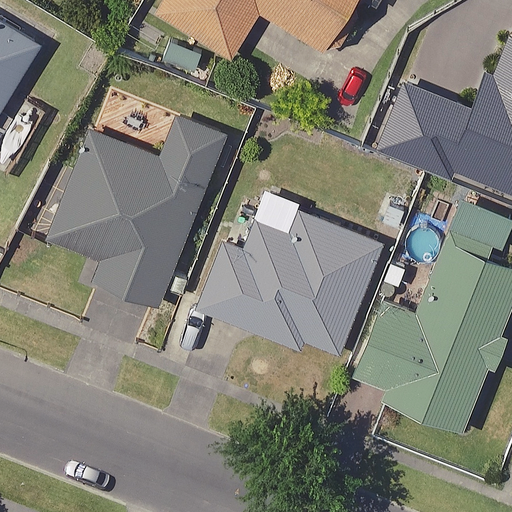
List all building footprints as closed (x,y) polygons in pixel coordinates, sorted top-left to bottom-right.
[(360,0),(167,0),(159,13),(234,58),(262,11),(329,52),(360,0)] [(0,128),(20,140),(41,103),(14,87),(39,44),(0,21),(0,128)] [(226,135),(177,115),(160,157),(95,131),(52,236),(106,258),(97,279),(157,304),(226,135)] [(356,387),(472,427),(511,311),(511,268),(492,262),(507,219),(461,203),(422,316),(385,303),(356,387)] [(383,241),(302,212),(295,232),(257,219),(247,246),(227,239),(202,308),(342,357),(383,241)]
